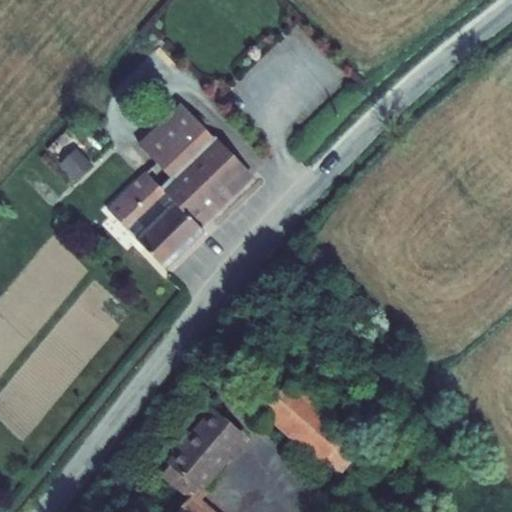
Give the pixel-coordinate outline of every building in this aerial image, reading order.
[(161,186),(199,226),(251,177),(180,103),(138,143),(152,158),(170,178),(161,186)] [(59,164),(76,182),(94,166),(77,148),(59,164)] [(199,226),(161,186),(146,169),(106,207),(165,269),(204,231),(199,226)] [(287,390),(266,417),(339,478),(360,452),(287,390)] [(221,417),(171,480),(181,487),(179,490),(194,502),(245,440),(221,417)] [(206,511),(194,502),(185,511),(206,511)]
